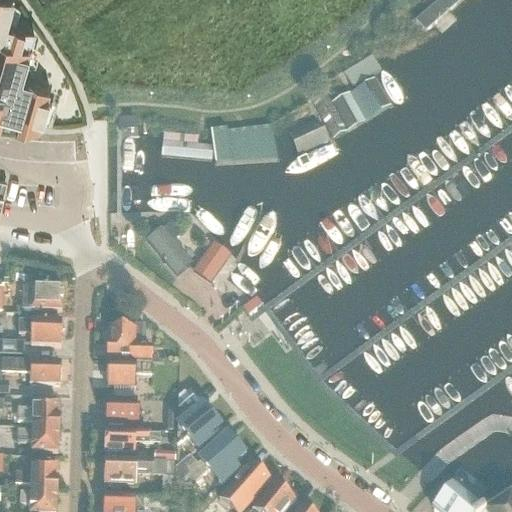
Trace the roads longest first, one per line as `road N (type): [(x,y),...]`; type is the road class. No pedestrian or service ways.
road 1 (residential): [(373,511),(274,436),(189,334),(84,264)]
road 2 (unknown): [(44,0),(99,20),(324,2)]
road 3 (residential): [(76,511),(84,264)]
